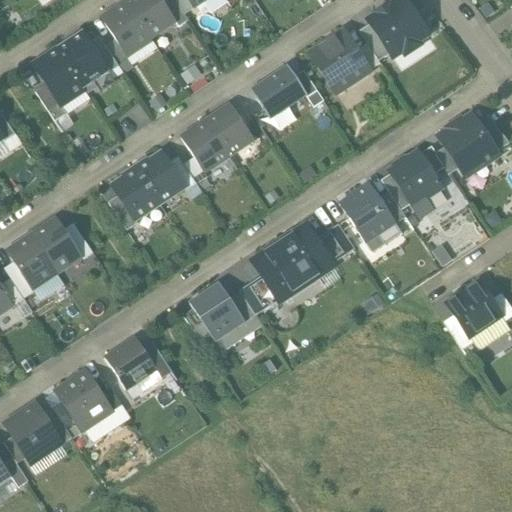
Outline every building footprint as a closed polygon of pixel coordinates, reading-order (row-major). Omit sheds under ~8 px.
[(163,6),(158,0),(135,0),(127,6),(150,40),(175,24),(163,6)] [(171,0),(163,6),(175,24),(178,29),(188,23),(173,0),(171,0)] [(187,0),(194,9),(207,0),(187,0)] [(390,56),(392,59),(400,53),(404,59),(422,47),(418,41),(426,36),(427,31),(421,21),(416,20),(403,0),(368,23),(370,26),(390,56)] [(127,6),(102,22),(115,42),(125,57),(150,40),(127,6)] [(390,56),(370,26),(359,33),(367,46),(378,63),(390,56)] [(342,33),(308,55),(336,97),(370,74),(369,73),(356,53),(342,33)] [(57,52),(83,92),(108,76),(88,45),(82,35),(57,52)] [(108,76),(118,69),(98,39),(88,45),(108,76)] [(128,62),(125,57),(115,42),(105,48),(118,68),(128,62)] [(367,46),(356,53),(369,73),(380,66),(378,63),(367,46)] [(59,108),(83,92),(57,52),(33,68),(46,88),(59,108)] [(293,80),(287,70),(252,94),(269,120),(305,97),(293,80)] [(293,80),(305,97),(313,110),(323,103),(303,73),(293,80)] [(48,115),(59,108),(46,88),(35,95),(48,115)] [(253,143),(230,108),(205,124),(228,159),(253,143)] [(0,136),(3,141),(2,141),(4,145),(15,137),(0,114),(0,136)] [(476,125),(496,154),(509,146),(487,117),(476,125)] [(459,171),(463,177),(477,168),(482,169),(498,158),(496,154),(476,125),(472,118),(439,140),(445,149),(459,171)] [(205,124),(181,141),(194,161),(203,175),(228,159),(205,124)] [(419,157),(432,178),(444,171),(444,170),(435,156),(435,155),(431,149),(419,157)] [(435,156),(444,170),(444,171),(448,178),(459,171),(445,149),(435,155),(435,156)] [(411,207),(413,210),(441,191),(432,178),(419,157),(417,155),(389,173),(391,176),(411,207)] [(168,166),(161,156),(142,168),(141,166),(135,171),(159,207),(183,191),(184,191),(168,166)] [(185,195),(196,187),(178,159),(168,166),(184,191),(183,191),(185,195)] [(206,180),(203,175),(194,161),(184,167),(197,187),(206,180)] [(159,207),(135,171),(129,175),(130,176),(111,189),(118,199),(134,224),(135,223),(159,207)] [(389,195),(401,213),(411,207),(391,176),(381,183),(389,195)] [(339,206),(372,257),(385,248),(379,238),(395,227),(379,201),(369,187),(339,206)] [(379,201),(395,227),(405,220),(401,213),(389,195),(379,201)] [(135,223),(134,224),(118,199),(108,205),(127,234),(138,227),(135,223)] [(32,239),(56,275),(84,256),(61,220),(32,239)] [(315,243),(329,265),(328,265),(330,268),(354,252),(338,227),(315,243)] [(306,229),(292,238),(292,237),(265,255),(266,256),(252,264),(262,279),(276,300),(276,299),(289,291),(292,295),(318,277),(316,273),(328,265),(329,265),(315,243),(306,229)] [(32,239),(7,255),(31,292),(56,275),(32,239)] [(239,294),(255,319),(279,303),(276,299),(276,300),(262,279),(239,294)] [(0,288),(0,289),(13,309),(23,302),(10,282),(0,288)] [(479,284),(446,306),(453,318),(469,341),(469,340),(501,319),(502,319),(491,302),(479,284)] [(230,303),(218,286),(188,305),(193,312),(210,338),(222,356),(241,343),(234,332),(243,326),(244,327),(245,326),(230,303)] [(0,317),(13,309),(0,289),(0,317)] [(491,302),(502,319),(501,319),(505,324),(511,319),(511,312),(501,295),(491,302)] [(245,326),(255,319),(240,296),(230,303),(245,326)] [(200,345),(210,338),(193,312),(183,318),(200,345)] [(469,340),(469,341),(453,318),(443,324),(462,353),(473,345),(469,340)] [(234,332),(241,343),(262,329),(255,319),(245,326),(244,327),(243,326),(234,332)] [(105,361),(125,392),(155,372),(141,351),(135,341),(105,361)] [(141,351),(155,372),(161,381),(171,375),(151,344),(141,351)] [(269,362),(259,369),(266,379),(276,372),(269,362)] [(55,394),(81,434),(112,414),(92,384),(85,374),(55,394)] [(92,384),(112,414),(121,407),(102,377),(92,384)] [(42,417),(35,407),(5,427),(28,462),(45,451),(50,452),(59,446),(60,445),(42,417)] [(42,417),(60,445),(59,446),(61,448),(71,440),(52,411),(42,417)] [(0,487),(11,480),(0,462),(0,487)]
